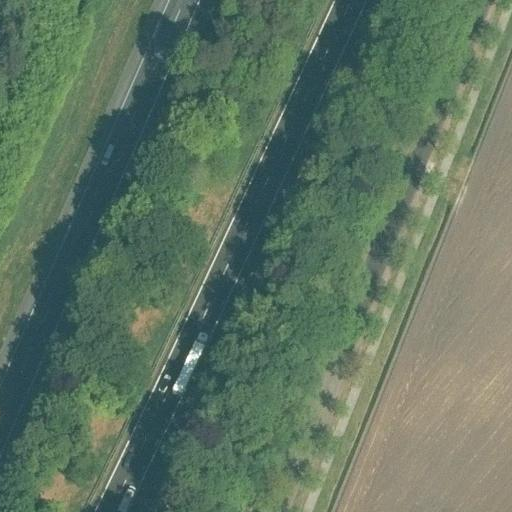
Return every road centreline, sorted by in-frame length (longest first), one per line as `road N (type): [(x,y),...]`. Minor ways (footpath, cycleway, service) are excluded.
road 1 (motorway): [(110,511),(351,0)]
road 2 (secondary): [(276,511),(480,0)]
road 3 (motorway): [(183,0),(0,423)]
